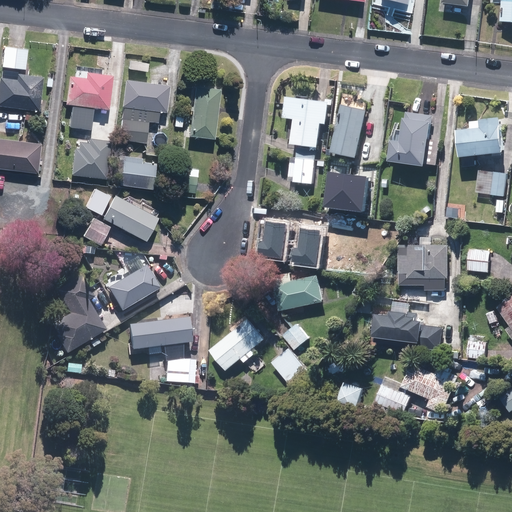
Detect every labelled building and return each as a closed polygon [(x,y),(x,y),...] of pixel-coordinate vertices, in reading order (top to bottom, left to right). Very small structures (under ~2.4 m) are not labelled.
[(442,0),(442,7),(468,9),(469,0),(442,0)] [(511,24),(511,0),(500,0),(499,23),(511,24)] [(29,46),(6,44),(4,67),(27,69),(29,46)] [(88,70),(87,76),(71,73),(67,102),(111,108),(115,73),(88,70)] [(18,71),(17,76),(1,74),(0,83),(0,102),(40,109),(45,75),(18,71)] [(120,140),(147,142),(146,153),(164,155),(171,84),(126,80),(120,140)] [(221,87),(196,85),(191,133),(217,136),(221,87)] [(288,117),(299,118),(296,142),(323,145),(326,121),(331,122),(333,100),(291,95),(288,117)] [(361,155),(371,108),(346,103),(336,149),(361,155)] [(406,138),(398,137),(396,159),(432,162),(437,113),(409,110),(406,138)] [(475,129),(460,130),(463,154),(507,150),(504,117),(474,120),(475,129)] [(108,179),(114,139),(90,135),(89,140),(81,139),(80,146),(75,145),(71,173),(108,179)] [(0,166),(39,172),(43,142),(0,136),(0,166)] [(300,155),(292,155),(290,179),(316,181),(318,150),(301,148),(300,155)] [(117,169),(123,170),(122,183),(156,186),(158,161),(145,160),(145,156),(118,153),(117,169)] [(196,190),(198,168),(176,167),(175,189),(196,190)] [(507,172),(481,169),(479,192),(505,195),(507,172)] [(369,177),(327,171),(322,207),(364,212),(369,177)] [(161,215),(116,193),(105,216),(149,238),(161,215)] [(112,225),(94,216),(85,235),(104,243),(112,225)] [(281,258),(286,224),(265,221),(263,241),(259,241),(257,255),(281,258)] [(368,247),(368,223),(347,223),(346,247),(368,247)] [(315,265),(320,231),(300,228),(297,248),(293,248),(291,262),(315,265)] [(444,279),(449,279),(449,247),(398,246),(397,287),(423,287),(422,292),(444,293),(444,279)] [(494,249),(471,247),(470,270),(492,271),(494,249)] [(163,287),(149,264),(111,287),(124,310),(163,287)] [(295,271),(277,274),(286,316),(306,311),(304,304),(326,299),(321,274),(296,279),(295,271)] [(109,329),(91,300),(99,295),(85,273),(60,289),(73,311),(54,323),(60,333),(57,335),(68,353),(109,329)] [(511,297),(501,306),(511,320),(511,326),(508,329),(511,334),(511,297)] [(421,313),(421,311),(415,310),(416,309),(397,307),(397,311),(381,310),(380,334),(419,337),(418,347),(444,349),(446,325),(429,324),(430,317),(423,316),(423,313),(421,313)] [(193,342),(190,317),(129,323),(131,348),(193,342)] [(270,338),(253,317),(215,348),(231,369),(270,338)] [(298,323),(286,333),(299,348),(310,338),(298,323)] [(490,341),(472,339),(470,356),(488,358),(490,341)] [(310,365),(293,346),(276,361),(293,380),(310,365)] [(197,360),(169,359),(168,381),(196,383),(197,360)] [(443,364),(440,371),(416,360),(405,384),(435,397),(431,405),(447,411),(464,373),(443,364)] [(83,364),(69,362),(68,371),(82,373),(83,364)] [(401,389),(404,381),(388,375),(376,403),(407,415),(415,395),(401,389)] [(367,387),(347,380),(341,399),(361,406),(367,387)] [(511,388),(503,395),(511,408),(511,388)]
